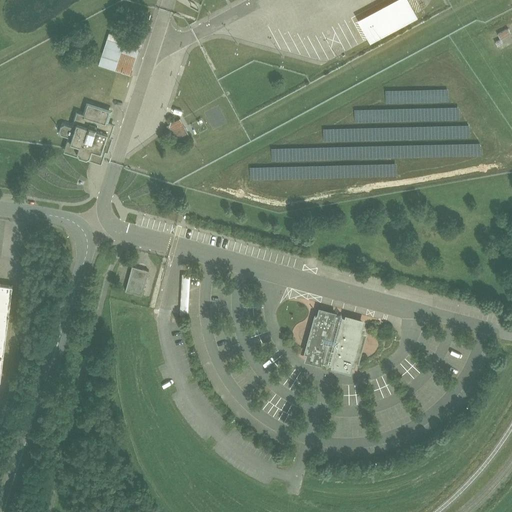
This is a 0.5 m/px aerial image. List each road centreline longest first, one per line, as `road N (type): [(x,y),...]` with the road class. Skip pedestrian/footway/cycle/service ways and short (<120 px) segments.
road 1 (unclassified): [(107,214),(131,234),(511,332)]
road 2 (unclassified): [(2,511),(85,248),(82,230)]
